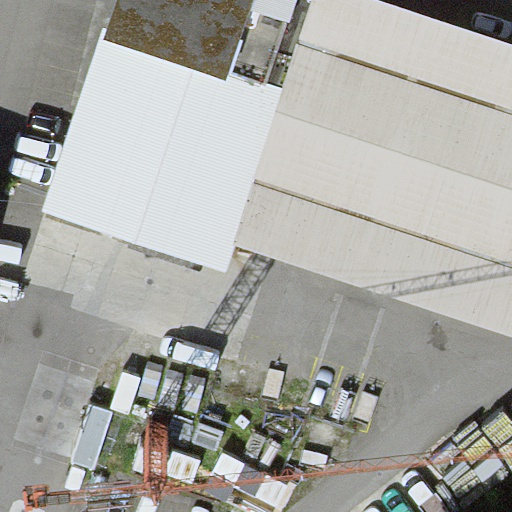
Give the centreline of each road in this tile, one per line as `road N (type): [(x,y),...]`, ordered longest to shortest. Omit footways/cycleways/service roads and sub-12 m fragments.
road 1 (unknown): [(20,511),(5,438),(4,360),(15,316),(41,286),(92,265),(212,276),(378,324)]
road 2 (unknown): [(511,391),(426,441),(335,511)]
road 3 (unknown): [(378,324),(511,388)]
